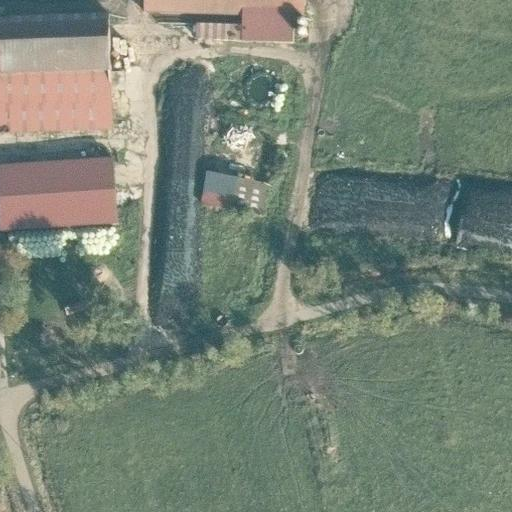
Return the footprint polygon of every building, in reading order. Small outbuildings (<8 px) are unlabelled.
[(298,0),(148,0),(148,24),(298,27),(298,0)] [(115,22),(0,22),(0,103),(116,102),(115,22)] [(198,123),(208,123),(207,94),(197,94),(198,123)] [(111,153),(0,163),(0,196),(4,242),(118,231),(111,153)] [(271,192),(213,177),(206,205),(264,220),(271,192)] [(197,275),(197,210),(168,209),(168,262),(190,262),(190,275),(197,275)]
